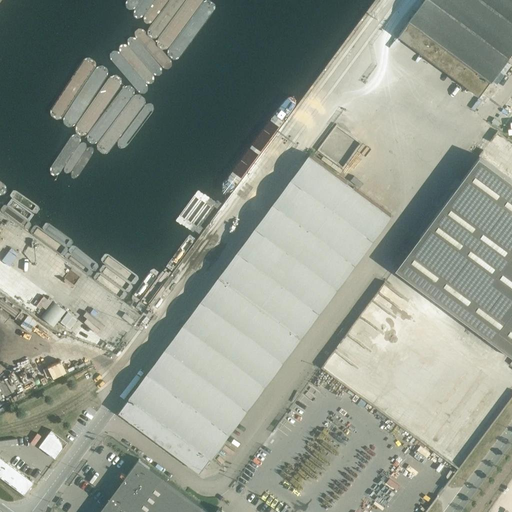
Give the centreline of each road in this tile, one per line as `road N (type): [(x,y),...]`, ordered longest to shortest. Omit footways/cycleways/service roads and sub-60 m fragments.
road 1 (unclassified): [(449,163),(413,228),(220,486),(198,485),(102,414)]
road 2 (unknown): [(121,381),(90,351),(0,351)]
road 3 (unclassified): [(31,511),(102,414)]
